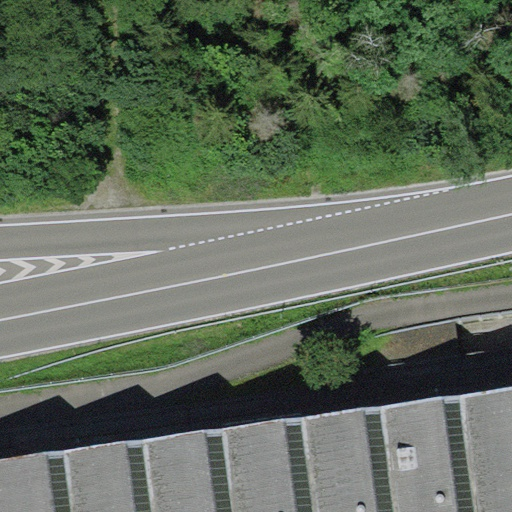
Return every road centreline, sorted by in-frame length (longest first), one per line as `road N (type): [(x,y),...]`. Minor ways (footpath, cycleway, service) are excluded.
road 1 (unknown): [(0,463),(511,385)]
road 2 (primary): [(0,324),(487,227)]
road 3 (primary): [(487,227),(0,257)]
road 4 (track): [(114,0),(115,250)]
